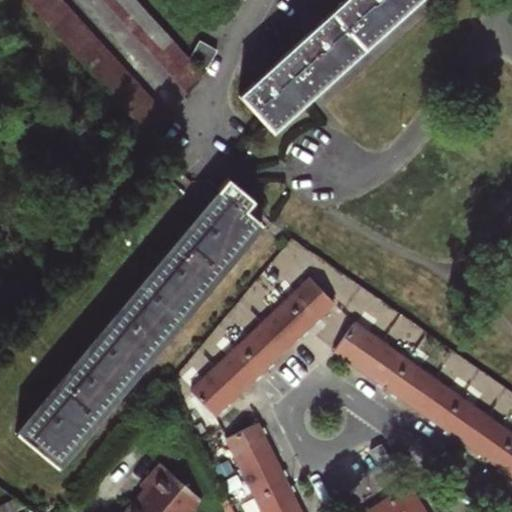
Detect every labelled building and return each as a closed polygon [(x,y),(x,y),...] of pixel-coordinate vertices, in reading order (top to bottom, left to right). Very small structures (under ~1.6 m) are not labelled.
[(20,0),(145,138),(164,117),(57,0),(20,0)] [(132,0),(98,0),(184,93),(196,78),(198,73),(132,0)] [(268,130),(414,0),(342,0),(315,24),(303,35),(263,70),(251,81),(236,94),(268,130)] [(299,30),(311,20),(304,12),(292,22),(299,30)] [(311,20),(299,30),(303,35),(315,24),(311,20)] [(203,66),(213,46),(196,37),(185,56),(203,66)] [(239,69),(244,73),(252,58),(239,69)] [(244,73),(247,77),(259,66),(252,58),(244,73)] [(259,66),(247,77),(251,81),(263,70),(259,66)] [(56,469),(256,227),(258,224),(245,213),(249,208),(253,203),(227,181),(216,195),(222,199),(22,439),(56,469)] [(15,434),(22,439),(222,199),(216,195),(15,434)] [(260,230),(266,222),(249,208),(245,213),(258,224),(256,227),(260,230)] [(266,222),(260,230),(266,235),(272,227),(266,222)] [(307,280),(284,302),(307,327),(330,306),(307,280)] [(307,327),(284,302),(260,324),(283,349),(302,332),(307,327)] [(259,371),(283,349),(260,324),(236,346),(259,371)] [(380,345),(352,325),(332,352),(361,372),(380,345)] [(385,389),(404,362),(380,345),(361,372),(385,389)] [(212,368),(236,393),(237,392),(259,371),(236,346),(212,368)] [(413,409),(432,381),(404,362),(385,389),(413,409)] [(188,390),(212,415),(236,393),(212,368),(188,390)] [(439,427),(459,400),(432,381),(413,409),(439,427)] [(465,446),(485,418),(459,400),(439,427),(465,446)] [(491,464),(511,436),(485,418),(465,446),(491,464)] [(268,455),(254,426),(224,440),(238,470),(268,455)] [(511,436),(491,464),(511,478),(511,436)] [(252,499),(283,484),(268,455),(238,470),(252,499)] [(127,511),(190,511),(201,500),(161,465),(142,486),(149,493),(140,503),(137,501),(127,511)] [(258,511),(296,511),(283,484),(252,499),(258,511)] [(381,511),(421,511),(407,488),(377,506),(381,511)]
